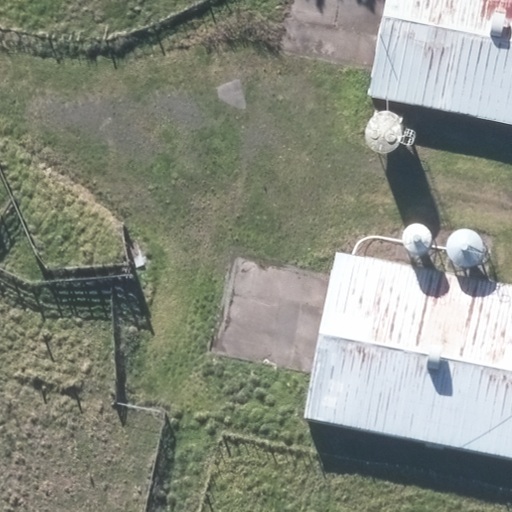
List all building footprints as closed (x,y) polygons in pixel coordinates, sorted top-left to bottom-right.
[(511,0),(396,0),(380,89),(511,114),(511,0)] [(425,104),(379,95),(370,141),(416,150),(425,104)] [(450,275),(460,225),(423,217),(413,268),(450,275)] [(460,225),(450,275),(483,281),(497,284),(507,234),(460,225)] [(313,418),(511,457),(511,287),(344,255),(313,418)]
